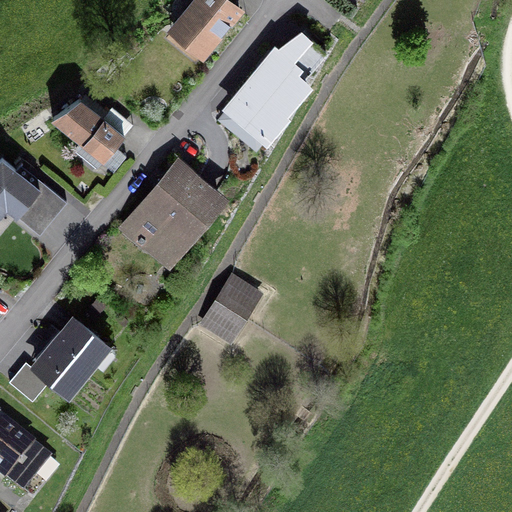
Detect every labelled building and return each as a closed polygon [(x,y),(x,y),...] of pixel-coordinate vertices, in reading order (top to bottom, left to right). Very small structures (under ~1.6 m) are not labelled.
[(204,50),(237,9),(225,0),(195,0),(175,26),(204,50)] [(228,109),(267,144),(318,86),(306,76),(327,52),(304,32),(284,56),(279,52),(228,109)] [(50,118),(102,160),(122,135),(78,99),(50,118)] [(39,193),(2,165),(0,167),(0,218),(8,208),(20,218),(39,193)] [(186,234),(216,197),(178,165),(127,226),(139,237),(135,241),(138,244),(145,244),(151,246),(171,222),(186,234)] [(264,290),(233,271),(201,322),(232,341),(264,290)] [(104,343),(73,318),(35,366),(65,390),(104,343)] [(0,425),(0,473),(4,477),(30,445),(2,422),(0,425)]
